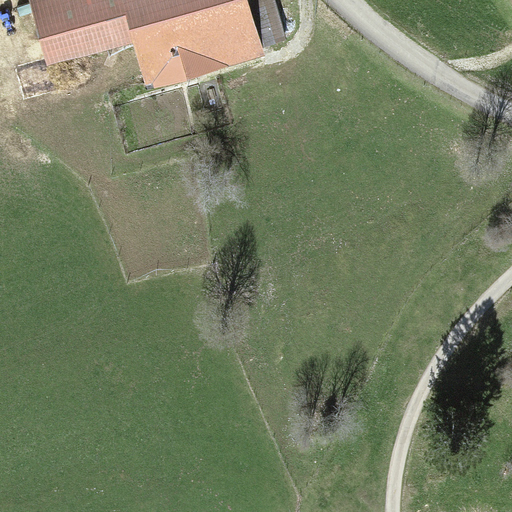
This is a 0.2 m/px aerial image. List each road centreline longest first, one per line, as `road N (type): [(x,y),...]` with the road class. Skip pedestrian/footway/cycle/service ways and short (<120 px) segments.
road 1 (track): [(392,511),(407,425),(431,372),(511,276)]
road 2 (unclassified): [(341,0),(443,77),(511,115)]
